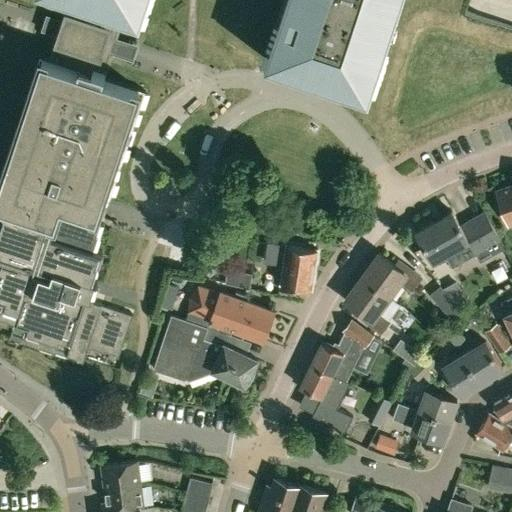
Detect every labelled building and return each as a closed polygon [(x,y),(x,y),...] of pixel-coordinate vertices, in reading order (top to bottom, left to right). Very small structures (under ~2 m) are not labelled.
[(125,13),(84,0),(46,0),(45,4),(65,11),(62,19),(47,14),(43,24),(41,29),(57,34),(49,58),(39,56),(0,174),(0,203),(47,219),(53,202),(102,219),(145,90),(104,77),(112,53),(127,58),(130,51),(133,42),(117,37),(125,13)] [(84,0),(125,13),(141,18),(147,0),(84,0)] [(285,0),(265,60),(320,78),(370,94),(400,0),(285,0)] [(511,183),(497,189),(509,222),(511,220),(511,183)] [(0,322),(12,327),(9,336),(83,360),(85,348),(117,359),(129,316),(83,301),(86,296),(91,298),(94,288),(97,280),(92,279),(100,251),(93,248),(102,219),(53,202),(47,219),(5,206),(0,222),(0,322)] [(480,261),(505,247),(501,238),(486,210),(460,225),(452,210),(416,230),(433,260),(459,246),(463,252),(472,248),(480,261)] [(184,223),(179,263),(200,266),(205,225),(184,223)] [(267,242),(264,262),(284,265),(281,284),(312,289),(318,250),(267,242)] [(379,252),(362,275),(390,295),(401,280),(412,288),(421,276),(398,259),(395,263),(379,252)] [(228,267),(226,282),(249,288),(253,273),(228,267)] [(379,310),(390,295),(362,275),(345,298),(361,310),(358,314),(381,330),(390,319),(379,310)] [(455,280),(443,287),(457,304),(466,299),(455,280)] [(186,319),(226,332),(228,327),(264,340),(275,310),(222,290),(221,292),(199,284),(190,296),(189,310),(186,319)] [(441,284),(430,293),(453,321),(463,312),(457,304),(443,287),(441,284)] [(511,295),(501,301),(507,313),(505,314),(511,327),(511,295)] [(186,319),(172,314),(154,367),(191,379),(218,370),(245,383),(246,381),(249,383),(255,371),(252,369),(257,358),(226,342),(229,333),(226,332),(186,319)] [(344,329),(350,334),(363,344),(365,345),(373,334),(352,318),(344,329)] [(511,343),(497,321),(484,331),(499,352),(511,343)] [(446,336),(447,336),(457,346),(466,337),(456,327),(446,336)] [(311,364),(333,374),(337,376),(350,382),(350,381),(347,379),(363,344),(350,334),(344,346),(335,341),(333,346),(322,340),(311,364)] [(400,338),(393,348),(415,365),(416,363),(419,361),(425,356),(400,338)] [(465,352),(482,380),(503,367),(486,340),(465,352)] [(428,370),(436,363),(438,361),(429,352),(425,356),(419,361),(428,370)] [(482,380),(465,352),(445,365),(462,393),(482,380)] [(419,361),(416,363),(415,365),(409,370),(418,379),(423,374),(430,383),(435,378),(427,370),(428,370),(419,361)] [(350,382),(337,376),(333,374),(311,364),(301,385),(322,396),(313,415),(345,430),(353,415),(338,407),(350,382)] [(145,376),(139,390),(152,395),(157,380),(145,376)] [(427,388),(419,409),(450,420),(457,399),(427,388)] [(511,392),(494,402),(506,417),(511,424),(511,392)] [(374,406),(368,419),(380,425),(386,413),(374,406)] [(412,430),(443,440),(450,420),(419,409),(412,430)] [(476,431),(502,448),(508,440),(511,440),(511,426),(489,412),(476,431)] [(386,451),(392,436),(382,432),(377,447),(386,451)] [(101,464),(104,487),(141,482),(138,459),(101,464)] [(511,483),(511,465),(492,461),(488,475),(496,477),(494,485),(511,489),(511,483)] [(190,476),(186,492),(209,497),(213,482),(190,476)] [(259,510),(263,511),(291,511),(301,482),(300,481),(299,484),(275,476),(272,485),(267,484),(259,510)] [(101,502),(102,510),(144,505),(141,482),(104,487),(106,501),(101,502)] [(325,489),(301,482),(291,511),(324,511),(327,505),(321,503),(325,489)] [(205,511),(209,497),(186,492),(181,511),(205,511)] [(451,497),(446,511),(478,511),(471,510),(473,504),(451,497)] [(350,511),(401,511),(355,499),(350,511)]
